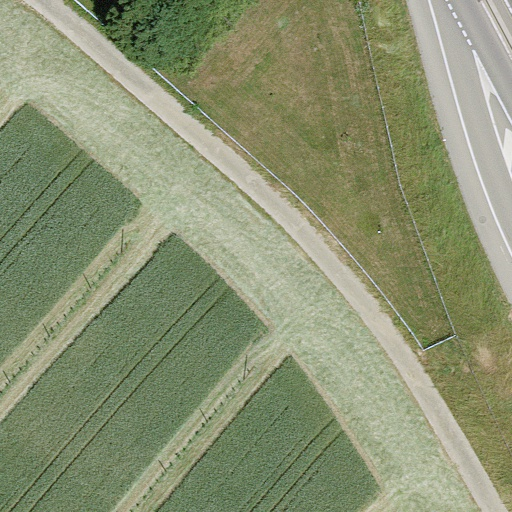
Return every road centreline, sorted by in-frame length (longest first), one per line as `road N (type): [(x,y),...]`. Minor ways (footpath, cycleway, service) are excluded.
road 1 (track): [(495,511),(420,385),(327,260),(40,0)]
road 2 (secondary): [(442,0),(511,216)]
